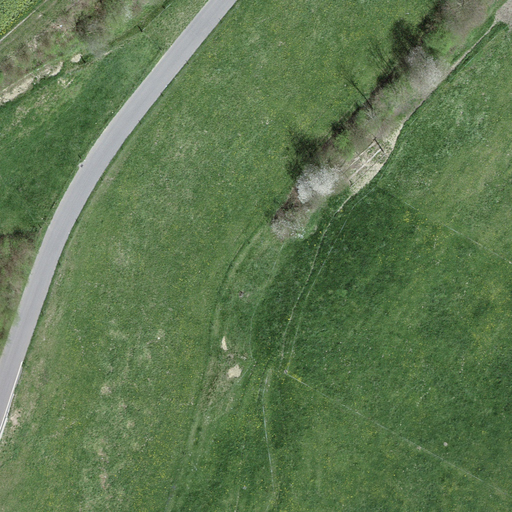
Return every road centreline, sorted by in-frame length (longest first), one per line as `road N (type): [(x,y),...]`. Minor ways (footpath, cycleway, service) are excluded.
road 1 (unclassified): [(225,0),(80,188),(0,396)]
road 2 (track): [(0,106),(168,0)]
